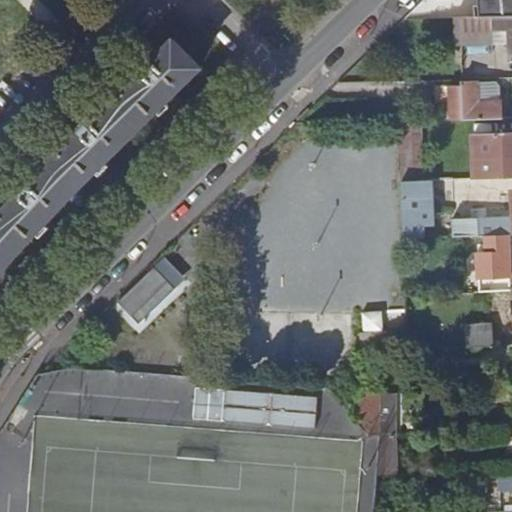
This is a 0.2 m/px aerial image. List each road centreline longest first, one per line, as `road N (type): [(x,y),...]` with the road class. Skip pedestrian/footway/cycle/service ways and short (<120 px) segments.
road 1 (residential): [(0,368),(282,83)]
road 2 (residential): [(0,145),(149,0)]
road 3 (residential): [(282,83),(194,0)]
road 4 (residential): [(282,83),(369,0)]
